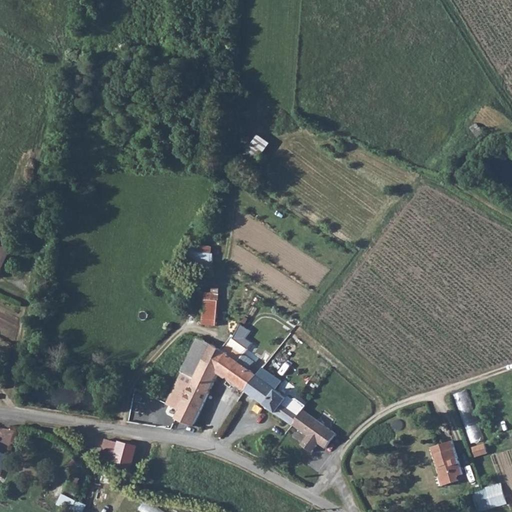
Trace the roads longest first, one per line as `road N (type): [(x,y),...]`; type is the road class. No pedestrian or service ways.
road 1 (track): [(15,415),(63,59)]
road 2 (unclassified): [(0,413),(219,452),(303,494)]
road 3 (track): [(120,430),(135,377),(190,325),(230,241),(239,157)]
road 4 (residential): [(335,465),(391,409),(429,397),(447,434)]
